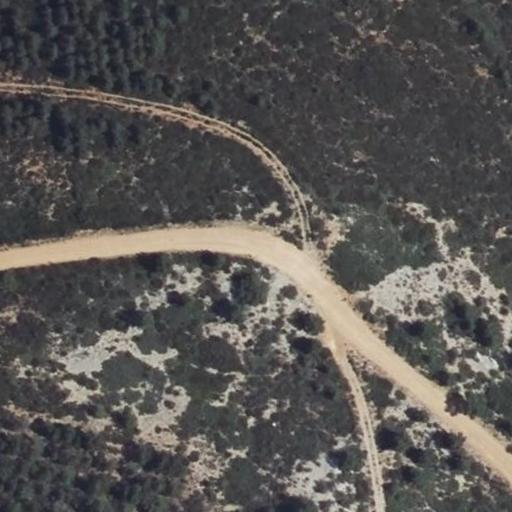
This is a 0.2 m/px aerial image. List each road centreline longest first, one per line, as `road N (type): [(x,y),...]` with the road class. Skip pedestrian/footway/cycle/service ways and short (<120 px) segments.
road 1 (track): [(0,88),(67,91),(248,133),(299,193),(314,287),(356,389),(379,511)]
road 2 (track): [(511,473),(276,253),(215,238),(0,265)]
